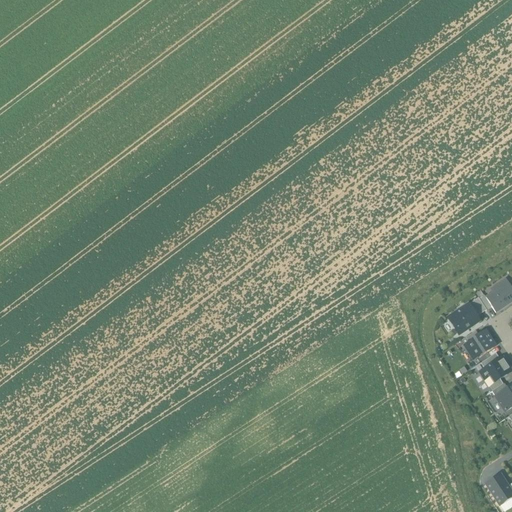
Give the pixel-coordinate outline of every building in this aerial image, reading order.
[(486,298),(491,307),(495,313),(504,307),(504,305),(507,304),(509,304),(511,302),(511,289),(506,280),(496,286),(498,290),(486,298)] [(479,298),(486,310),(491,307),(486,298),(484,295),(479,298)] [(478,298),(468,305),(476,317),(486,310),(479,298),(478,298)] [(468,305),(448,318),(459,334),(479,321),(476,317),(468,305)] [(460,341),(464,346),(479,336),(476,330),(460,341)] [(474,361),(496,346),(486,331),(479,336),(464,346),(474,361)] [(481,363),(485,369),(500,359),(496,353),(481,363)] [(485,369),(479,372),(489,387),(489,386),(493,383),(500,379),(511,371),(511,370),(503,357),(500,359),(485,369)] [(489,386),(493,391),(503,384),(500,379),(493,383),(489,386)] [(492,392),(495,397),(507,389),(504,384),(503,384),(493,391),(492,392)] [(511,407),(511,385),(507,389),(495,397),(505,412),(511,407)] [(500,506),(511,498),(511,492),(508,487),(500,475),(486,484),(500,506)]
